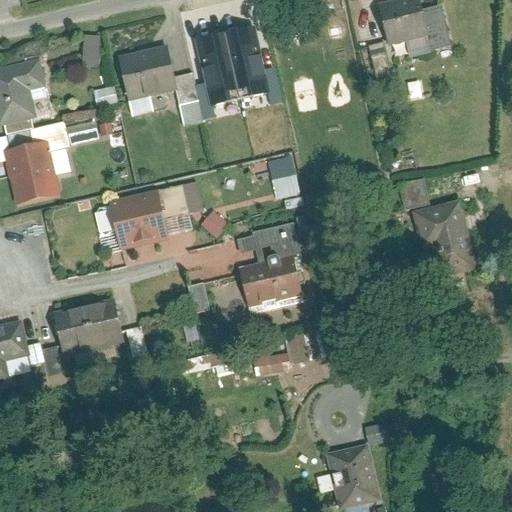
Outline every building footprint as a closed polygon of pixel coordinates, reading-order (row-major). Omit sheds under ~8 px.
[(437,4),(418,9),(415,0),(392,0),(375,4),(384,44),(402,39),(406,55),(447,45),(437,4)] [(240,101),(268,95),(254,31),(226,37),(240,101)] [(93,68),(96,35),(81,34),(78,66),(93,68)] [(240,101),(226,37),(199,43),(213,107),(240,101)] [(162,44),(116,56),(127,99),(173,88),(162,44)] [(368,51),(377,73),(396,65),(387,44),(368,51)] [(0,66),(0,123),(47,113),(35,58),(0,66)] [(110,85),(89,91),(94,107),(115,101),(110,85)] [(74,121),(61,124),(60,121),(28,129),(31,144),(1,150),(13,204),(55,194),(52,178),(68,174),(62,147),(66,146),(65,143),(78,139),(74,121)] [(109,134),(106,121),(96,123),(99,136),(109,134)] [(420,179),(392,186),(398,210),(426,203),(420,179)] [(192,180),(165,187),(173,216),(200,209),(192,180)] [(152,190),(105,203),(118,248),(165,235),(152,190)] [(455,199),(409,211),(419,250),(429,247),(436,272),(473,262),(455,199)] [(207,224),(221,240),(235,227),(222,212),(207,224)] [(249,231),(256,262),(236,267),(246,305),(297,293),(287,256),(298,253),(290,221),(249,231)] [(200,312),(243,303),(237,278),(195,287),(200,312)] [(110,298),(49,312),(58,349),(119,335),(110,298)] [(17,319),(0,323),(0,376),(5,375),(1,361),(26,355),(17,319)] [(144,355),(137,326),(123,330),(129,358),(144,355)] [(371,499),(357,446),(321,455),(335,509),(371,499)]
